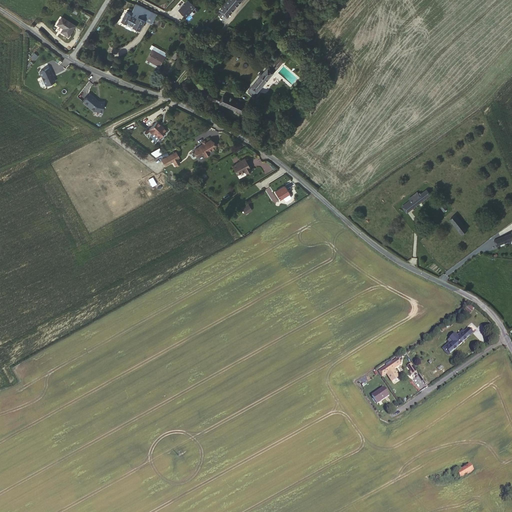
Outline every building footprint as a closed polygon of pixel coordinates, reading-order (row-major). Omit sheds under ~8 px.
[(177,10),(184,16),(193,7),(185,0),(177,10)] [(225,0),(216,11),(218,12),(216,15),(219,18),(221,15),(224,17),(238,0),(225,0)] [(123,20),(130,24),(129,25),(136,28),(141,19),(148,23),(154,12),(132,1),(125,11),(121,9),(116,17),(123,21),(123,20)] [(62,34),(70,24),(57,13),(51,21),(58,26),(55,29),(62,34)] [(292,50),(307,33),(304,31),(289,48),(292,50)] [(144,55),(157,64),(162,56),(149,47),(144,55)] [(168,55),(175,60),(180,54),(173,49),(168,55)] [(279,64),(285,58),(280,54),(275,60),(279,64)] [(253,93),(277,67),(272,63),(270,61),(247,87),(253,93)] [(44,80),(50,94),(59,89),(57,84),(57,83),(54,75),(44,80)] [(79,96),(84,99),(93,84),(88,81),(79,96)] [(192,83),(190,87),(194,89),(211,97),(215,99),(217,95),(192,83)] [(211,97),(194,89),(192,93),(209,101),(211,97)] [(215,99),(242,111),(244,103),(219,91),(217,95),(215,99)] [(101,109),(94,102),(87,110),(96,118),(105,119),(107,110),(101,109)] [(168,137),(159,128),(150,136),(154,140),(155,139),(160,144),(168,137)] [(214,155),(210,147),(194,157),(198,163),(202,160),(204,163),(209,161),(208,159),(214,155)] [(178,158),(163,166),(167,172),(175,167),(177,171),(181,169),(179,165),(181,164),(178,158)] [(249,177),(244,166),(238,169),(239,170),(232,174),(236,182),(243,178),(244,180),(249,177)] [(410,198),(403,203),(408,209),(430,193),(426,188),(421,192),(419,193),(418,192),(410,198)] [(409,196),(410,198),(418,192),(419,193),(421,192),(420,190),(419,191),(418,189),(409,196)] [(288,199),(288,198),(283,191),(274,196),(278,204),(281,202),(283,205),(285,206),(289,203),(289,202),(288,199)] [(250,208),(254,213),(260,209),(257,204),(250,208)] [(465,229),(454,214),(449,218),(460,233),(465,229)] [(511,238),(511,234),(511,231),(492,239),(494,246),(511,238)] [(460,329),(458,326),(440,341),(446,348),(470,328),(467,324),(460,329)] [(398,358),(395,353),(376,366),(379,371),(398,358)] [(411,371),(405,362),(401,364),(407,373),(411,371)] [(377,384),(365,392),(370,400),(382,392),(377,384)] [(457,472),(460,478),(472,471),(468,465),(457,472)]
